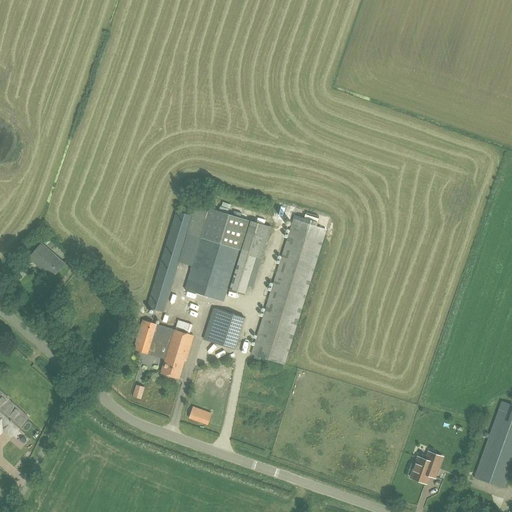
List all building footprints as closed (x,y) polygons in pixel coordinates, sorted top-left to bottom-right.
[(199,237),(183,289),(224,302),(240,250),(242,251),(251,221),(196,204),(193,216),(187,233),(199,237)] [(193,216),(176,211),(147,307),(163,312),(187,233),(193,216)] [(319,217),(306,213),(304,218),(317,222),(319,217)] [(284,365),(327,229),(293,218),(251,354),(284,365)] [(41,244),(29,258),(52,277),(64,263),(41,244)] [(158,325),(143,320),(134,349),(149,354),(158,325)] [(168,347),(160,373),(178,379),(184,360),(186,360),(193,336),(158,325),(152,342),(168,347)] [(136,384),(132,397),(141,399),(144,387),(136,384)] [(8,399),(0,392),(0,421),(13,406),(7,400),(8,399)] [(474,477),(504,488),(511,466),(511,404),(501,401),(474,477)] [(11,435),(27,417),(13,406),(0,421),(0,431),(3,428),(11,435)] [(207,425),(211,413),(194,407),(190,418),(207,425)] [(431,453),(429,452),(429,453),(426,460),(418,457),(411,478),(426,483),(429,475),(432,466),(438,468),(442,457),(431,453)]
